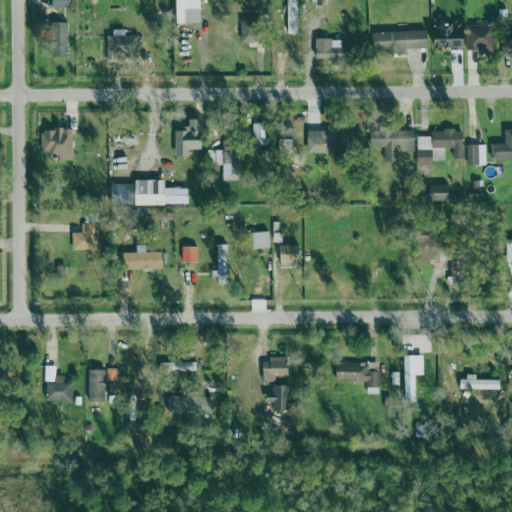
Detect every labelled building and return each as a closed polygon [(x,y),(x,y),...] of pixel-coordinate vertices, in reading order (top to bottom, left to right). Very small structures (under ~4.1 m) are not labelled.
[(68,0),(52,0),(53,8),(69,8),(68,0)] [(202,0),(177,0),(177,10),(202,9),(202,0)] [(297,0),(288,0),(289,34),(298,34),(297,0)] [(258,42),(257,20),(240,20),(241,43),(258,42)] [(53,58),(69,57),(69,23),(52,23),(53,58)] [(467,48),(466,23),(434,25),(435,49),(467,48)] [(468,52),(495,52),(495,25),(467,25),(468,52)] [(511,30),(511,37),(502,37),(502,56),(511,55),(511,30)] [(373,32),(373,55),(405,54),(405,49),(429,49),(428,31),(373,32)] [(107,32),(108,58),(140,58),(140,35),(126,36),(126,32),(107,32)] [(317,60),(351,59),(350,48),(342,48),(342,39),(316,40),(317,60)] [(253,124),(254,144),(267,144),(267,124),(253,124)] [(176,157),(191,157),(191,150),(203,150),(204,132),(192,131),(192,128),(176,128),(176,157)] [(42,130),(43,161),(74,160),(73,129),(42,130)] [(511,129),(505,130),(505,144),(491,144),(492,161),(511,159),(511,129)] [(417,136),(417,165),(432,165),(432,148),(453,148),(453,159),(463,159),(464,130),(432,130),(432,137),(417,136)] [(308,153),(336,153),(336,131),(308,132),(308,153)] [(415,131),(371,131),(371,147),(384,147),(384,162),(400,162),(400,151),(416,151),(415,131)] [(113,135),(113,151),(140,150),(140,135),(113,135)] [(238,181),(240,142),(224,141),(223,180),(238,181)] [(478,145),(467,145),(467,166),(479,165),(478,145)] [(112,184),(112,206),(189,206),(189,188),(167,189),(166,180),(135,180),(135,184),(112,184)] [(450,185),(429,186),(430,202),(450,201),(450,185)] [(73,251),(102,250),(102,225),(83,226),(83,233),(73,233),(73,251)] [(270,232),(251,233),(252,249),(271,248),(270,232)] [(218,285),(229,284),(228,245),(218,245),(218,285)] [(281,266),(300,266),(300,245),(280,245),(281,266)] [(147,253),(148,246),(138,246),(138,254),(124,253),(124,269),(163,270),(163,253),(147,253)] [(183,262),(198,263),(199,247),(183,247),(183,262)] [(462,259),(449,259),(451,285),(463,284),(462,259)] [(424,356),(405,357),(406,402),(417,402),(416,376),(425,375),(424,356)] [(263,359),(264,380),(289,379),(288,359),(263,359)] [(380,372),(369,372),(369,363),(336,363),(336,381),(367,381),(367,395),(379,395),(380,372)] [(46,402),(72,403),(72,384),(64,384),(65,376),(56,376),(56,366),(47,366),(46,402)] [(106,371),(88,370),(88,402),(106,402),(106,371)] [(461,377),(461,389),(501,390),(501,381),(477,380),(477,377),(461,377)] [(291,411),(292,386),(274,386),(274,394),(267,394),(267,403),(273,403),(273,411),(291,411)] [(213,397),(169,396),(169,413),(213,414),(213,397)]
